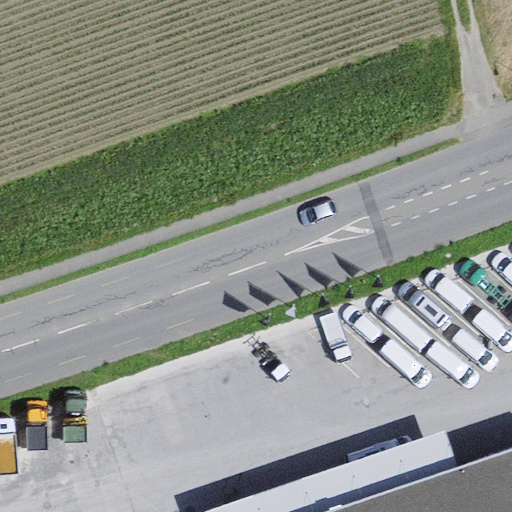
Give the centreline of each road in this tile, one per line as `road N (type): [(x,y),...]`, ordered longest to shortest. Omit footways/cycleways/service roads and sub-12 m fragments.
road 1 (unclassified): [(0,354),(511,172)]
road 2 (unknown): [(166,511),(511,398)]
